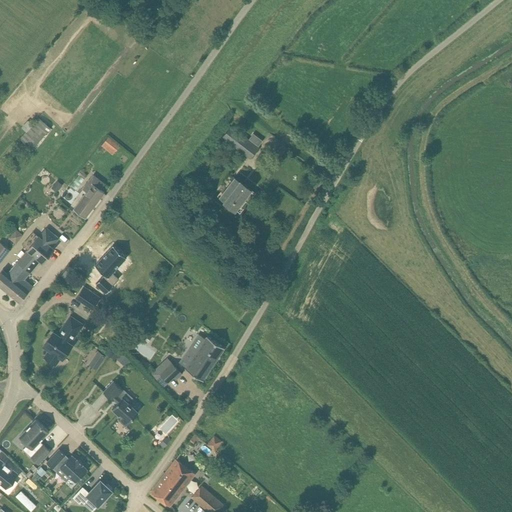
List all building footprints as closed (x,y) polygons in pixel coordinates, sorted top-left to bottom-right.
[(20,140),(32,150),(51,128),(38,118),(20,140)] [(223,137),(250,158),(258,148),(231,127),(223,137)] [(102,145),(113,155),(120,146),(109,137),(102,145)] [(218,196),(241,213),(256,193),(236,177),(227,189),(225,187),(218,196)] [(74,209),(85,218),(105,192),(88,180),(82,188),(87,192),(74,209)] [(28,250),(20,260),(32,270),(40,260),(43,263),(54,249),(52,246),(59,238),(46,228),(39,236),(27,250),(28,250)] [(0,262),(10,250),(0,242),(0,262)] [(95,265),(105,274),(103,276),(102,276),(96,283),(106,292),(119,278),(113,272),(126,257),(113,245),(95,265)] [(32,270),(20,260),(8,274),(3,270),(0,273),(0,285),(20,302),(33,286),(24,279),(32,270)] [(76,298),(93,309),(100,298),(84,286),(76,298)] [(44,358),(54,364),(59,357),(63,359),(73,345),(70,343),(83,324),(71,316),(58,335),(53,332),(44,346),(49,350),(44,358)] [(144,330),(138,338),(143,341),(144,339),(148,333),(144,330)] [(197,352),(186,368),(203,380),(225,347),(208,336),(206,338),(199,334),(190,347),(197,352)] [(118,360),(125,367),(130,362),(123,355),(118,360)] [(165,361),(155,370),(168,383),(173,377),(176,380),(183,374),(172,362),(169,365),(165,361)] [(104,392),(114,401),(115,400),(117,403),(112,409),(121,417),(119,420),(126,426),(139,412),(123,397),(121,398),(119,396),(124,390),(114,381),(104,392)] [(36,419),(20,437),(33,449),(33,448),(37,452),(31,457),(38,464),(51,451),(44,444),(40,441),(49,431),(36,419)] [(310,432),(303,426),(285,445),(292,451),(310,432)] [(163,449),(171,439),(169,437),(167,439),(165,437),(160,443),(161,443),(159,445),(163,449)] [(207,446),(214,450),(220,442),(214,437),(207,446)] [(61,467),(76,482),(88,470),(83,465),(84,464),(78,459),(77,460),(72,455),(69,458),(66,455),(60,449),(47,462),(53,468),(54,468),(57,471),(61,467)] [(0,459),(0,481),(7,487),(14,479),(17,474),(0,459)] [(151,492),(170,506),(195,473),(176,459),(151,492)] [(41,467),(37,472),(42,476),(47,471),(41,467)] [(91,499),(99,506),(100,504),(101,506),(106,501),(104,499),(113,491),(112,490),(113,488),(108,484),(107,485),(101,480),(89,493),(83,487),(74,497),(80,503),(82,501),(86,504),(91,499)] [(192,497),(209,511),(216,511),(223,504),(201,485),(192,497)] [(37,511),(22,497),(18,501),(28,511),(37,511)]
